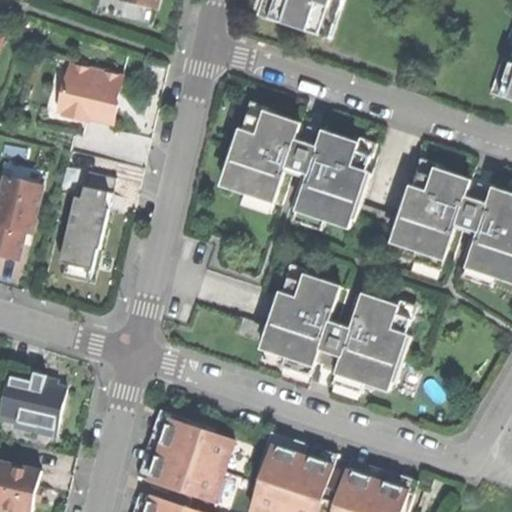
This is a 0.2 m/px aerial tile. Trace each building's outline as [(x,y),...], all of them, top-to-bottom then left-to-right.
[(123,0),(124,1),(158,9),(159,0),(123,0)] [(266,0),(261,16),(271,20),(277,0),(266,0)] [(277,0),(271,20),(322,36),(331,8),(341,11),(345,0),(277,0)] [(332,40),(341,11),(331,8),(322,36),(332,40)] [(511,31),(491,93),(511,99),(511,95),(511,31)] [(119,105),(117,105),(112,104),(114,97),(119,98),(124,77),(72,65),(65,96),(70,97),(66,116),(88,121),(89,118),(115,124),(119,105)] [(267,113),(268,113),(270,108),(252,102),(247,116),(250,117),(250,116),(264,121),(267,113)] [(250,117),(245,132),(239,130),(223,177),(227,178),(224,186),(248,194),(276,204),(286,172),(309,180),(299,211),(327,221),(351,229),(354,220),(357,221),(358,220),(363,204),(373,174),(367,172),(372,158),(372,157),(358,152),(360,144),(325,132),(324,136),(312,132),(301,129),(302,125),(268,113),(267,113),(264,121),(250,116),(250,117)] [(372,157),(372,158),(374,158),(379,144),(361,138),(360,144),(358,152),(372,157)] [(437,170),(438,170),(440,165),(422,159),(418,173),(420,174),(420,173),(435,178),(437,170)] [(0,255),(3,256),(20,260),(29,222),(36,224),(48,172),(10,163),(0,206),(0,255)] [(415,189),(409,187),(399,217),(394,232),(394,233),(397,235),(394,243),(418,251),(446,260),(457,229),(480,237),(469,268),(498,277),(511,282),(511,194),(495,189),(494,193),(482,189),(471,185),(473,182),(438,170),(437,170),(435,178),(420,173),(420,174),(415,189)] [(73,243),(65,274),(92,280),(99,249),(101,250),(106,231),(111,210),(107,209),(111,194),(114,195),(118,179),(90,172),(84,199),(78,198),(67,241),(73,243)] [(273,214),(276,204),(248,194),(244,205),(273,214)] [(358,220),(394,232),(399,217),(363,204),(358,220)] [(327,221),(299,211),(295,222),(324,231),(327,221)] [(443,271),(446,260),(418,251),(415,261),(443,271)] [(288,279),(290,280),(290,279),(305,284),(307,276),(308,276),(310,271),(292,265),(288,279)] [(498,277),(469,268),(466,278),(494,288),(498,277)] [(343,288),(308,276),(307,276),(305,284),(290,279),(290,280),(285,295),(279,293),(268,326),(264,340),(267,341),(264,349),(288,357),(316,367),(318,363),(329,366),(341,370),(339,374),(367,384),(391,392),(394,383),(397,384),(413,337),(407,335),(412,320),(413,320),(398,315),(401,307),(400,307),(365,295),(355,326),(332,319),(343,288)] [(413,320),(412,320),(415,321),(419,307),(402,301),(400,307),(401,307),(398,315),(413,320)] [(239,332),(264,340),(268,326),(244,318),(239,332)] [(316,367),(288,357),(284,367),(313,377),(316,367)] [(7,397),(2,418),(21,422),(21,419),(40,424),(38,432),(55,436),(56,431),(59,431),(69,390),(46,384),(48,376),(27,371),(7,366),(0,396),(7,397)] [(367,384),(339,374),(336,385),(364,394),(367,384)] [(139,477),(153,482),(175,415),(162,410),(156,425),(146,456),(139,477)] [(175,415),(153,482),(176,490),(215,503),(236,441),(205,431),(207,425),(195,421),(175,415)] [(272,432),(268,446),(335,468),(340,455),(321,449),(293,439),(272,432)] [(257,511),(320,511),(325,499),(330,483),(335,468),(268,446),(262,464),(257,477),(263,479),(253,510),(257,511)] [(353,459),(349,472),(416,495),(420,482),(399,474),(369,465),(353,459)] [(0,461),(0,510),(8,511),(33,511),(37,496),(43,472),(0,461)] [(338,503),(335,511),(410,511),(416,495),(349,472),(344,487),(338,503)] [(150,511),(155,497),(142,493),(136,509),(135,511),(150,511)] [(198,511),(175,504),(155,497),(150,511),(198,511)] [(320,511),(335,511),(338,503),(325,499),(320,511)]
